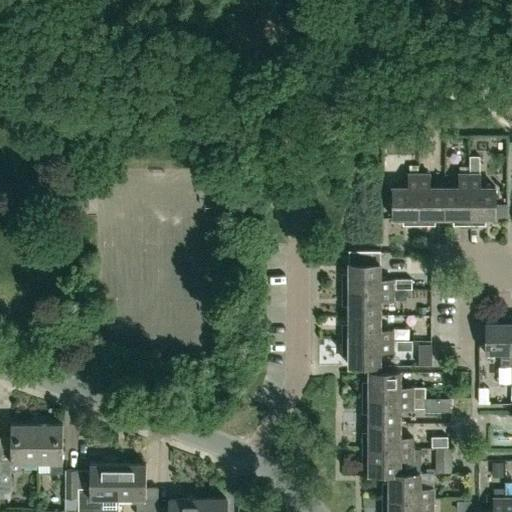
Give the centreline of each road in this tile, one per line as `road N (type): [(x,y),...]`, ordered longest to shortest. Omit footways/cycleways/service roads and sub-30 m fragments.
road 1 (residential): [(248,459),(297,382),(302,180),(320,125),(367,55),(458,0)]
road 2 (residential): [(0,363),(248,459)]
